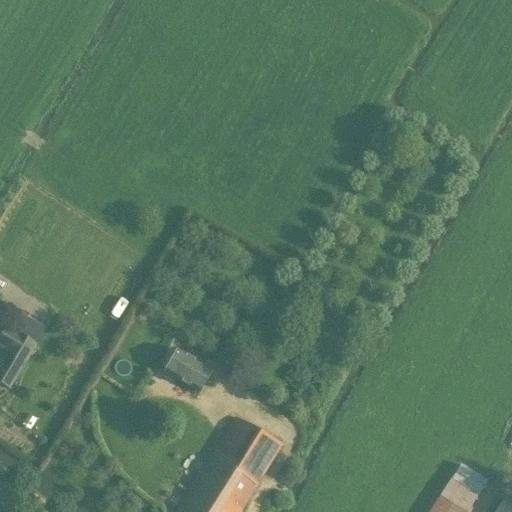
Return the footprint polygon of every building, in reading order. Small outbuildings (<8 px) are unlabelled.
[(0,384),(9,390),(25,362),(36,344),(6,326),(0,335),(0,348),(7,353),(0,365),(0,384)] [(199,393),(212,371),(177,351),(165,373),(199,393)] [(230,470),(253,430),(237,420),(178,511),(241,511),(257,488),(230,470)] [(511,511),(511,498),(508,495),(496,511),(511,511)] [(463,511),(441,497),(430,511),(463,511)]
